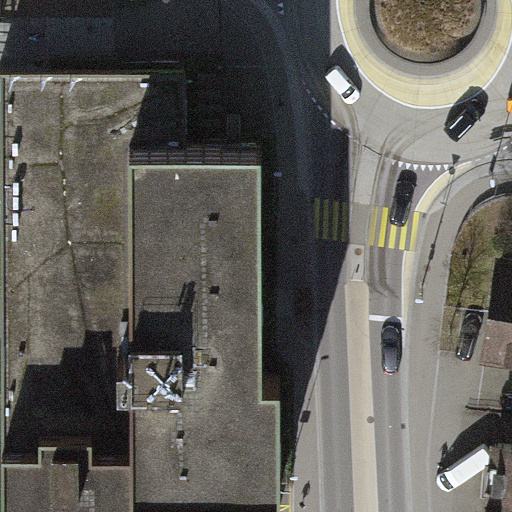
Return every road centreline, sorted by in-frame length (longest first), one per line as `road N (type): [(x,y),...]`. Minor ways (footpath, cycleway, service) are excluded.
road 1 (tertiary): [(367,511),(358,224),(382,100)]
road 2 (tertiary): [(382,100),(441,108),(470,99),(511,60)]
road 3 (tertiary): [(325,0),(340,64),(382,100)]
